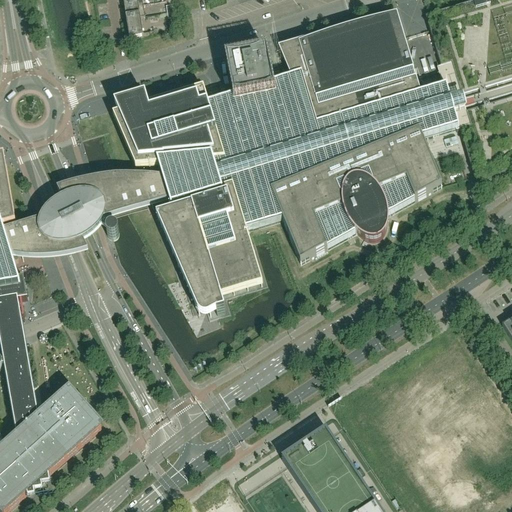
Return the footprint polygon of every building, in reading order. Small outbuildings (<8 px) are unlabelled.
[(119,118),(114,120),(136,173),(159,170),(165,191),(164,192),(163,193),(162,194),(162,195),(162,196),(162,197),(162,198),(163,199),(164,200),(165,201),(166,201),(167,201),(168,201),(169,204),(170,208),(171,210),(170,210),(172,217),(158,222),(199,318),(199,319),(200,320),(201,321),(202,321),(204,322),(205,322),(207,322),(208,322),(210,322),(210,321),(217,318),(218,317),(225,315),(222,305),(223,305),(222,302),(263,289),(246,234),(283,223),(301,267),(310,262),(357,236),(358,237),(360,239),(363,241),(365,242),(367,243),(370,244),(372,245),(375,245),(378,244),(381,242),(382,241),(384,239),(385,236),(386,234),(387,230),(388,225),(387,219),(442,189),(423,142),(438,137),(456,132),(456,133),(459,133),(460,132),(478,194),(511,171),(511,0),(487,0),(426,19),(441,69),(437,70),(443,90),(421,97),(417,83),(416,83),(397,19),(318,41),(318,40),(279,52),(291,81),(273,87),(267,59),(228,66),(235,99),(208,108),(208,102),(203,86),(178,94),(180,100),(149,109),(147,102),(116,111),(119,118)] [(143,7),(142,0),(123,0),(125,9),(143,7)] [(145,18),(143,7),(125,9),(127,21),(145,18)] [(144,41),(140,19),(145,18),(127,21),(130,44),(144,41)] [(0,309),(4,309),(4,306),(18,304),(28,302),(28,301),(24,282),(25,282),(25,281),(18,282),(13,264),(5,238),(3,231),(16,227),(4,160),(0,160),(0,309)] [(38,228),(5,238),(13,264),(22,266),(27,266),(32,267),(37,267),(42,267),(47,267),(52,267),(57,266),(62,265),(67,265),(72,264),(77,262),(82,261),(86,260),(81,250),(84,248),(85,247),(87,247),(88,246),(90,245),(91,244),(92,243),(93,242),(94,241),(96,240),(97,238),(98,237),(99,236),(100,235),(101,233),(103,230),(107,234),(107,235),(107,236),(107,237),(107,238),(108,238),(108,239),(109,239),(109,240),(110,240),(110,241),(111,241),(112,241),(112,242),(113,242),(114,242),(114,241),(115,241),(116,241),(117,241),(117,240),(118,240),(118,239),(119,238),(119,237),(119,236),(119,235),(119,234),(119,233),(118,232),(118,231),(117,231),(117,230),(116,230),(115,230),(114,229),(113,229),(112,229),(112,230),(111,230),(110,230),(106,227),(105,226),(106,223),(165,206),(162,199),(161,196),(157,185),(149,184),(141,184),(132,184),(123,184),(115,184),(106,185),(97,186),(89,188),(80,190),(72,192),(56,197),(60,207),(57,208),(56,209),(55,210),(53,211),(52,212),(50,213),(49,214),(48,215),(47,216),(46,217),(44,218),(43,220),(42,221),(41,222),(40,224),(40,225),(39,227),(38,228)] [(0,309),(0,337),(2,349),(4,364),(2,365),(3,369),(5,368),(12,407),(18,441),(39,422),(18,304),(4,306),(4,309),(0,309)] [(511,321),(502,328),(511,342),(511,321)] [(394,414),(412,447),(452,426),(460,441),(467,438),(453,411),(482,396),(459,354),(386,392),(384,388),(377,392),(385,406),(363,418),(374,439),(388,432),(382,420),(394,414)] [(0,511),(11,511),(102,432),(69,395),(39,422),(18,441),(0,456),(0,511)] [(377,511),(329,440),(287,468),(316,511),(377,511)] [(387,443),(380,447),(401,478),(419,465),(409,450),(402,454),(397,446),(392,450),(387,443)]
